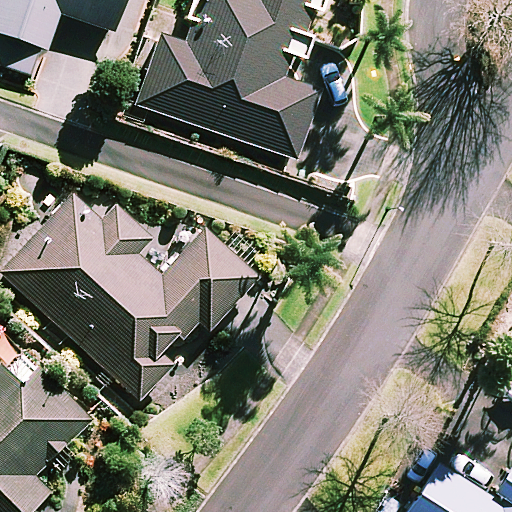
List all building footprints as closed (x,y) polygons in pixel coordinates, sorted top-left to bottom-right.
[(122,0),(0,0),(0,63),(31,73),(39,45),(47,48),(59,11),(114,29),(122,0)] [(319,89),(282,76),(291,51),(302,55),(320,0),(194,0),(181,41),(161,34),(137,102),(295,158),(319,89)] [(115,199),(112,203),(98,190),(84,204),(69,191),(0,265),(0,269),(140,399),(173,363),(163,353),(196,317),(208,328),(257,275),(203,225),(180,251),(156,229),(152,233),(115,199)] [(3,364),(0,361),(0,511),(24,511),(50,488),(35,473),(91,418),(21,347),(3,364)] [(511,511),(511,486),(500,504),(437,463),(405,511),(511,511)]
